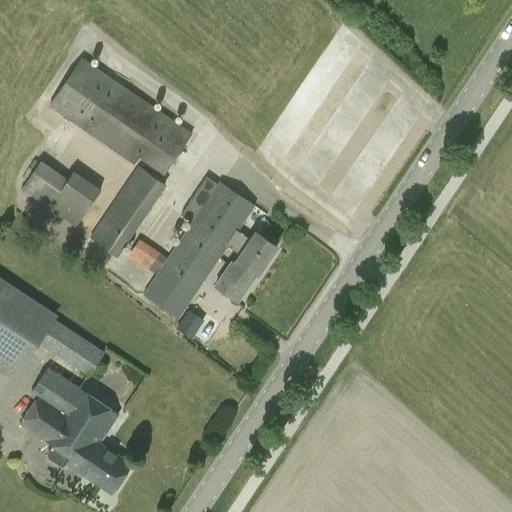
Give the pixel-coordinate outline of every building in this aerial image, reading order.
[(82,56),(48,105),(134,164),(139,157),(164,174),(193,133),(82,56)] [(39,162),(34,169),(21,189),(76,226),(102,187),(74,169),(69,177),(41,159),(39,162)] [(117,256),(167,184),(139,165),(89,237),(117,256)] [(194,222),(169,258),(139,238),(128,257),(158,276),(145,294),(178,316),(254,204),(221,182),(219,184),(206,176),(183,212),(183,215),(194,222)] [(234,260),(255,274),(256,273),(257,274),(276,245),(256,232),(251,240),(236,230),(226,245),(239,253),(234,260)] [(255,274),(234,260),(233,262),(231,261),(214,287),(237,302),(255,274)] [(0,359),(20,372),(40,343),(87,375),(104,350),(55,319),(57,315),(0,276),(0,359)] [(177,326),(192,337),(205,319),(190,308),(177,326)] [(65,465),(67,463),(112,492),(131,463),(99,442),(119,412),(49,367),(31,394),(39,399),(22,425),(53,444),(47,454),(48,458),(61,466),(65,465)]
